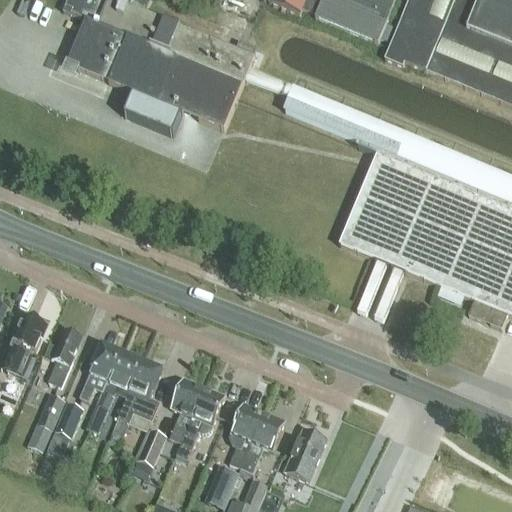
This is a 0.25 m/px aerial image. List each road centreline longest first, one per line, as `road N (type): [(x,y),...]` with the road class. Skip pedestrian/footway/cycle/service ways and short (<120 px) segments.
road 1 (residential): [(0,259),(336,401),(351,362)]
road 2 (secondary): [(351,362),(7,228)]
road 3 (secondary): [(511,428),(351,362)]
